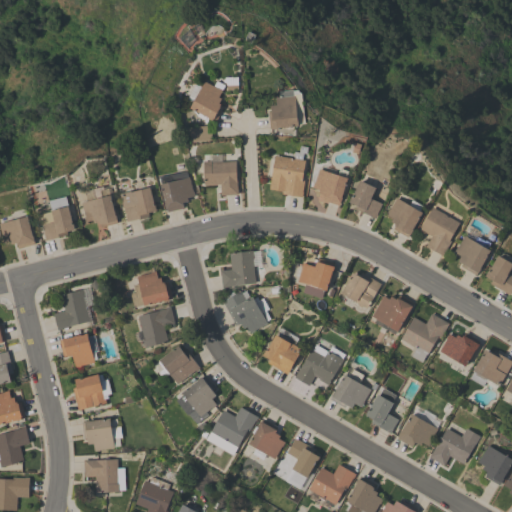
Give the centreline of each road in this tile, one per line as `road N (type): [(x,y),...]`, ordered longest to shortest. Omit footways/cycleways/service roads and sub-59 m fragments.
road 1 (residential): [(511,334),(345,236),(286,225),(242,225),(0,286)]
road 2 (residential): [(183,238),(207,332),(227,367),(466,511)]
road 3 (residential): [(53,511),(54,432),(20,281)]
